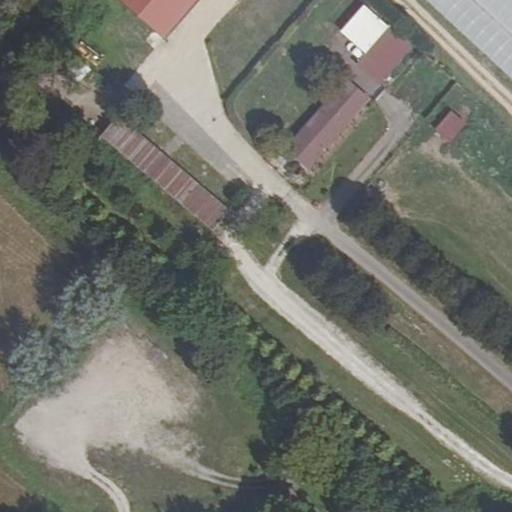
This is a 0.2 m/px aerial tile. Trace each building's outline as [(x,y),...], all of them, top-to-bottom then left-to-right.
[(199,0),(116,0),(164,41),(199,0)] [(511,0),(424,0),(511,80),(511,0)] [(386,86),(418,46),(392,25),(360,65),(386,86)] [(349,81),(289,151),(307,167),(368,97),(349,81)] [(437,130),(456,143),(472,120),(454,107),(437,130)] [(119,116),(102,137),(212,231),(230,210),(119,116)]
